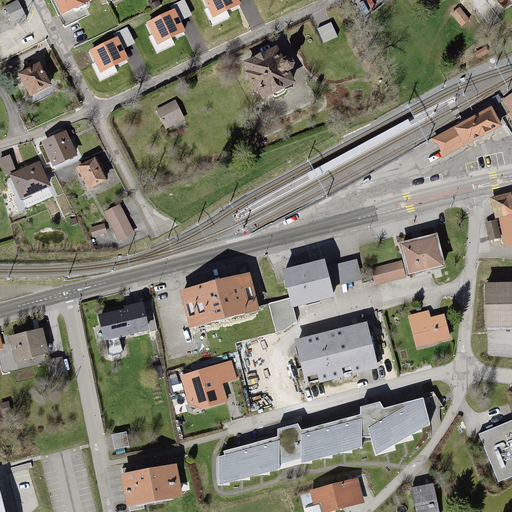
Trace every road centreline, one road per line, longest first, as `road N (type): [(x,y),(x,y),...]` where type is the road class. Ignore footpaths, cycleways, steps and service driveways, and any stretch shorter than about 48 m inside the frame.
road 1 (secondary): [(64,293),(472,187)]
road 2 (residential): [(96,110),(329,0)]
road 3 (residential): [(228,433),(461,368)]
road 4 (residential): [(107,511),(64,293)]
road 5 (residential): [(472,187),(461,368)]
road 6 (residential): [(461,368),(441,431),(366,511)]
road 7 (residential): [(157,226),(96,110)]
road 8 (residential): [(37,0),(96,110)]
